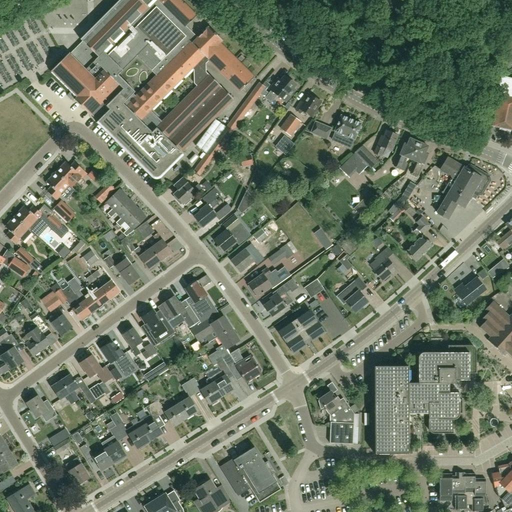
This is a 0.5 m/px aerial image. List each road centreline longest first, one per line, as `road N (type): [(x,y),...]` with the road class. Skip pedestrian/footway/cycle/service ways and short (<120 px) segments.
road 1 (tertiary): [(229,0),(353,98),(511,164)]
road 2 (residential): [(2,400),(200,254)]
road 3 (residential): [(91,511),(292,388)]
road 4 (residential): [(200,254),(73,127)]
road 5 (residential): [(292,388),(200,254)]
road 6 (residential): [(327,365),(341,379),(352,377),(424,319),(413,291)]
road 7 (residential): [(419,460),(418,481),(296,508)]
road 8 (residential): [(413,291),(511,204)]
road 9 (residential): [(71,511),(2,400)]
